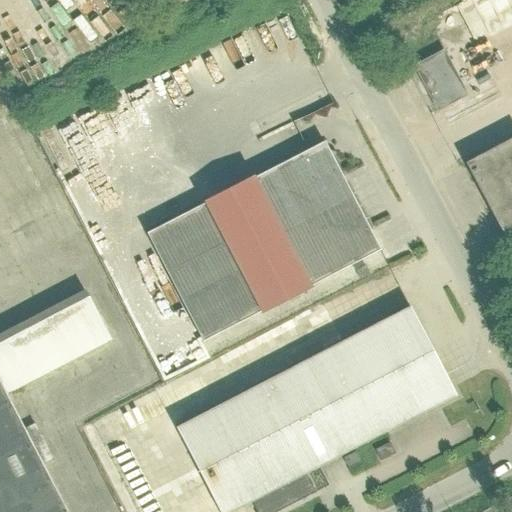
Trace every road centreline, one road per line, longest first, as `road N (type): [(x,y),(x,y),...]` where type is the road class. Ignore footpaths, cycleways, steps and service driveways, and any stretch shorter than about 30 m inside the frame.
road 1 (unclassified): [(511,367),(317,0)]
road 2 (unknown): [(402,161),(511,93)]
road 3 (unclassified): [(404,511),(511,456)]
